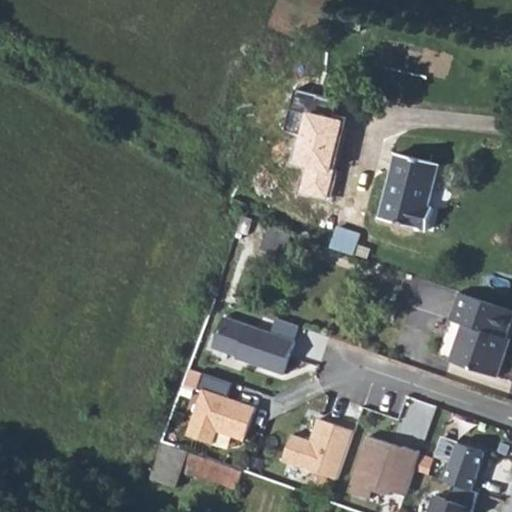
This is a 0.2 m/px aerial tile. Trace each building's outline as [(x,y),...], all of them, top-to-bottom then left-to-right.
[(329,197),(333,171),(330,170),(342,119),(303,112),(291,165),(304,167),(299,195),(329,197)] [(405,151),(388,216),(431,227),(450,164),(405,151)] [(256,203),(272,169),(254,160),(237,194),(256,203)] [(292,202),(301,181),(273,170),(264,191),(292,202)] [(271,226),(269,230),(283,236),(284,253),(292,229),(272,222),(271,226)] [(269,230),(263,246),(284,253),(283,236),(269,230)] [(511,324),(511,304),(464,288),(455,315),(467,319),(454,356),(504,373),(511,347),(511,344),(506,343),(511,324)] [(294,339),(223,313),(213,344),(237,352),(239,349),(245,351),(243,357),(282,372),(294,339)] [(245,351),(239,349),(237,352),(236,355),(243,357),(245,351)] [(232,379),(203,369),(197,384),(203,386),(188,431),(214,440),(218,427),(245,436),(257,403),(227,393),(232,379)] [(293,431),(283,457),(333,474),(350,425),(319,415),(311,437),(293,431)] [(408,492),(423,448),(371,432),(352,488),(372,495),(375,486),(391,491),(392,486),(408,492)] [(448,460),(443,475),(455,480),(480,488),(486,490),(499,452),(444,434),(438,453),(454,458),(453,461),(448,460)] [(214,455),(193,448),(187,468),(208,475),(211,469),(214,455)] [(214,455),(211,469),(246,481),(249,468),(214,455)] [(437,492),(429,511),(471,511),(480,488),(455,480),(450,496),(437,492)]
